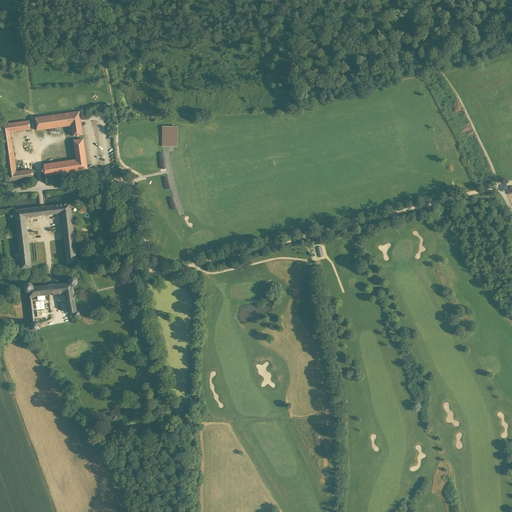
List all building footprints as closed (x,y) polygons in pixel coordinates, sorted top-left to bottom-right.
[(79,111),(70,112),(71,125),(73,136),(83,135),(79,111)] [(70,112),(35,117),(37,130),(71,125),(70,112)] [(25,121),(18,122),(19,130),(26,129),(25,121)] [(11,123),(1,125),(3,140),(11,139),(10,132),(12,131),(11,123)] [(177,126),(163,126),(162,147),(173,147),(177,147),(177,126)] [(11,139),(3,140),(5,155),(13,154),(11,139)] [(76,159),(51,163),(50,158),(46,158),(47,164),(43,164),(45,176),(88,170),(83,139),(73,140),(76,159)] [(32,169),(16,172),(13,154),(5,155),(9,181),(33,178),(32,169)] [(174,198),(169,200),(173,211),(178,209),(174,198)] [(41,207),(15,210),(18,234),(18,237),(21,268),(31,267),(26,217),(43,215),(62,213),(62,221),(72,220),(70,204),(44,206),(42,207),(41,207)] [(72,220),(62,221),(68,263),(77,262),(72,220)] [(27,292),(29,292),(33,323),(31,323),(32,330),(40,328),(38,321),(35,322),(32,296),(41,295),(49,294),(53,294),(66,292),(67,298),(70,313),(75,312),(75,316),(77,315),(78,315),(79,315),(79,314),(79,313),(79,312),(78,311),(77,311),(74,299),(75,299),(75,297),(74,295),(74,294),(73,294),(73,286),(75,286),(76,285),(77,283),(77,281),(77,280),(76,278),(74,277),(72,277),(71,277),(69,279),(68,280),(68,282),(68,284),(55,285),(52,285),(49,285),(33,286),(33,285),(32,283),(30,282),(28,282),(26,283),(25,284),(24,286),(24,287),(24,289),(25,291),(27,292)] [(40,304),(43,304),(43,300),(35,301),(36,313),(40,312),(40,304)]
